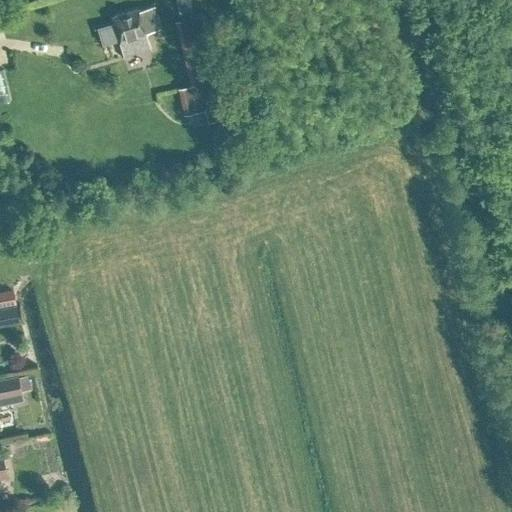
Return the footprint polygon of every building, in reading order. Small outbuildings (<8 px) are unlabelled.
[(176,0),(179,11),(192,9),(190,0),(176,0)] [(139,7),(113,15),(114,22),(99,26),(103,42),(119,38),(123,54),(151,46),(146,31),(157,28),(151,8),(140,11),(139,7)] [(185,111),(208,105),(202,80),(208,79),(193,16),(174,20),(190,84),(179,86),(185,111)] [(0,324),(21,320),(17,303),(0,307),(0,324)] [(18,373),(0,376),(0,394),(21,390),(21,389),(31,387),(28,372),(18,374),(18,373)] [(8,443),(11,459),(27,456),(24,440),(8,443)]
